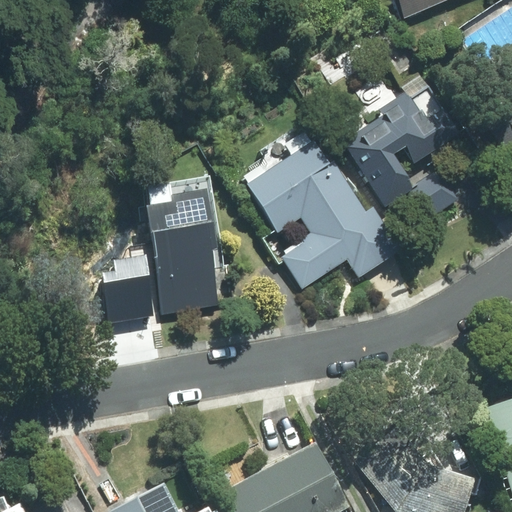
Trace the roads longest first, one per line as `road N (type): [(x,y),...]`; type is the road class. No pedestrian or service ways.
road 1 (residential): [(511,277),(452,317),(394,339),(0,415)]
road 2 (residential): [(0,164),(144,10)]
